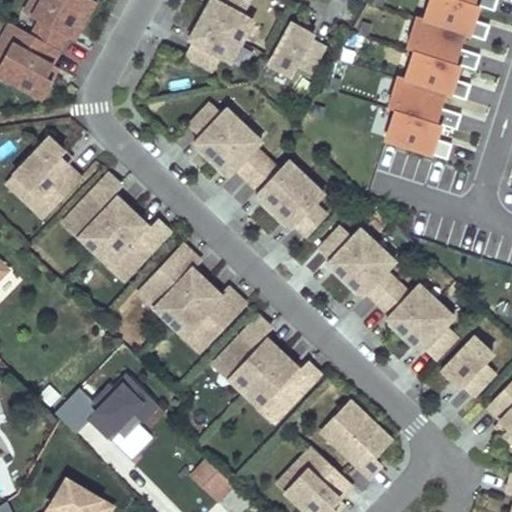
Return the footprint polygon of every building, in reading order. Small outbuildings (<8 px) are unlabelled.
[(35,13),(42,0),(31,0),(27,9),(35,13)] [(42,17),(34,33),(62,48),(70,33),(82,12),(88,16),(97,0),(96,0),(42,0),(35,13),(42,17)] [(256,20),(244,13),(251,0),(211,0),(202,17),(245,41),(256,20)] [(431,0),(425,19),(465,32),(486,39),(491,24),(475,19),(480,4),(467,0),(431,0)] [(467,0),(480,4),(496,9),(498,0),(467,0)] [(77,37),(88,16),(82,12),(70,33),(77,37)] [(233,61),(245,41),(202,17),(191,38),(195,41),(187,55),(214,69),(221,55),(233,61)] [(416,49),(461,63),(477,68),(481,54),(460,47),(465,32),(425,19),(418,17),(408,46),(416,49)] [(15,43),(0,69),(0,72),(44,97),(54,78),(47,75),(54,63),(62,48),(34,33),(12,21),(4,37),(15,43)] [(313,72),(327,46),(313,38),(316,33),(293,21),(270,63),(292,75),(298,63),(313,72)] [(0,69),(15,43),(4,37),(0,43),(0,69)] [(406,78),(446,92),(467,98),(472,83),(456,78),(461,63),(416,49),(406,78)] [(54,78),(60,67),(54,63),(47,75),(54,78)] [(397,108),(442,123),(458,128),(462,113),(441,106),(446,92),(406,78),(399,76),(390,104),(389,106),(397,108)] [(213,158),(246,123),(228,106),(222,112),(211,102),(190,123),(202,134),(195,141),(213,158)] [(387,138),(448,158),(453,143),(437,138),(442,123),(397,108),(387,138)] [(270,157),(257,145),(263,139),(246,123),(213,158),(230,174),(237,167),(249,179),(270,157)] [(69,163),(60,154),(66,148),(51,134),(15,172),(38,194),(34,199),(47,212),(82,175),(69,163)] [(74,157),(66,148),(60,154),(69,163),(74,157)] [(274,210),(308,176),(290,159),(281,168),(270,157),(249,179),(260,190),(257,194),(274,210)] [(95,249),(134,208),(115,191),(123,182),(111,171),(70,214),(86,229),(80,235),(95,249)] [(38,194),(15,172),(6,180),(43,216),(47,212),(34,199),(38,194)] [(327,212),(316,202),(325,192),(308,176),(274,210),(292,227),(295,223),(307,234),(327,212)] [(132,273),(173,230),(161,218),(153,226),(134,208),(95,249),(111,263),(116,258),(132,273)] [(86,229),(70,214),(64,220),(80,235),(86,229)] [(346,278),(379,244),(361,227),(353,236),(341,225),(320,247),(332,258),(328,261),(346,278)] [(170,320),(209,279),(190,262),(198,254),(186,242),(145,285),(161,300),(155,306),(170,320)] [(379,244),(346,278),(363,295),(367,291),(379,303),(399,281),(387,269),(396,260),(379,244)] [(132,273),(116,258),(111,263),(126,279),(132,273)] [(207,344),(248,301),(235,289),(227,297),(209,279),(170,320),(185,334),(191,328),(207,344)] [(411,292),(399,281),(379,303),(391,314),(387,318),(405,334),(438,299),(420,283),(411,292)] [(161,300),(145,285),(139,291),(155,306),(161,300)] [(458,336),(446,325),(455,316),(438,299),(405,334),(422,351),(425,347),(437,358),(458,336)] [(244,392),(283,351),(265,333),(272,325),(260,313),(219,356),(235,372),(229,377),(244,392)] [(207,344),(191,328),(185,334),(201,350),(207,344)] [(476,394),(499,370),(487,358),(494,352),(475,335),(442,369),(461,387),(464,383),(476,394)] [(281,415),(322,372),(310,360),(302,369),(283,351),(244,392),(259,406),(265,400),(281,415)] [(235,372),(219,356),(213,362),(229,377),(235,372)] [(79,386),(54,410),(75,431),(89,417),(110,438),(118,430),(124,435),(158,403),(127,372),(114,385),(110,382),(93,400),(79,386)] [(511,440),(511,382),(489,407),(501,419),(501,420),(510,428),(505,434),(511,440)] [(393,437),(352,398),(337,414),(343,420),(328,435),(371,476),(383,464),(374,456),(393,437)] [(281,415),(265,400),(259,406),(275,421),(281,415)] [(328,435),(343,420),(337,414),(322,430),(328,435)] [(285,491),(308,468),(303,463),(315,449),(312,446),(277,483),(285,491)] [(340,498),(353,484),(315,449),(303,463),(308,468),(285,491),(307,511),(337,511),(332,507),(340,498)] [(236,511),(240,511),(252,500),(210,459),(196,474),(236,511)] [(44,511),(108,511),(113,504),(66,476),(44,511)] [(337,511),(346,503),(340,498),(332,507),(337,511)] [(12,511),(6,499),(0,503),(0,511),(12,511)]
